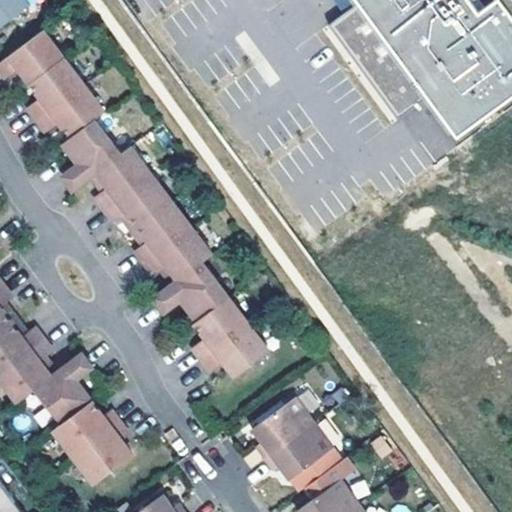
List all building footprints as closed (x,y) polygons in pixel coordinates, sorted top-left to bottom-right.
[(0,0),(0,29),(30,7),(24,0),(0,0)] [(511,92),(511,16),(500,0),(358,0),(327,23),(397,118),(428,95),(456,133),(511,92)] [(105,113),(43,32),(0,63),(0,71),(6,79),(19,70),(40,98),(27,108),(45,133),(59,123),(69,137),(62,142),(78,164),(61,176),(71,189),(95,171),(106,186),(93,196),(112,221),(125,211),(147,240),(133,250),(152,274),(165,265),(177,280),(153,297),(163,311),(180,298),(196,320),(193,322),(204,337),(191,347),(209,372),(223,362),(234,377),(268,352),(201,261),(211,254),(129,146),(119,153),(94,120),(105,113)] [(28,333),(21,338),(0,309),(0,308),(6,304),(13,299),(0,282),(0,380),(17,404),(35,391),(61,426),(53,431),(94,486),(133,457),(122,442),(130,436),(111,411),(103,417),(92,402),(76,381),(93,369),(82,355),(58,373),(52,378),(40,363),(47,357),(53,353),(35,328),(28,333)] [(266,461),(316,425),(298,400),(254,432),(264,446),(258,450),(266,461)] [(316,425),(266,461),(275,474),(281,470),(291,483),(335,451),(316,425)] [(370,443),(382,458),(393,448),(381,434),(370,443)] [(297,511),(356,511),(361,509),(344,486),(359,475),(349,461),(291,503),(297,511)] [(0,511),(38,511),(37,511),(18,511),(0,486),(0,511)] [(144,511),(184,511),(181,506),(174,511),(164,498),(144,511)]
